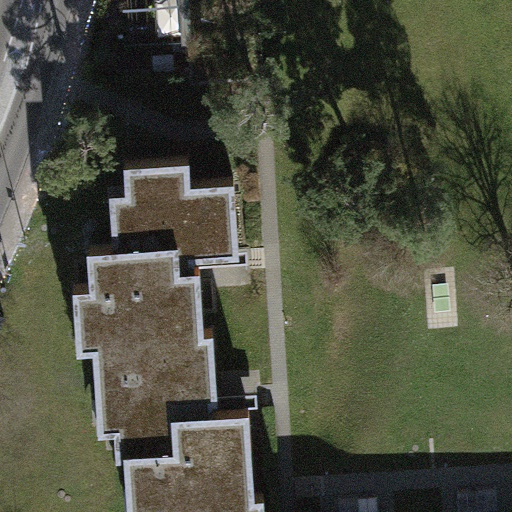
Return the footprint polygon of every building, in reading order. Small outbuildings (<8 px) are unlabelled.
[(130,0),(136,45),(196,37),(190,0),(130,0)] [(155,332),(205,329),(201,263),(192,264),(192,259),(191,252),(240,249),(235,175),(191,178),(189,155),(126,159),(127,188),(129,218),(114,219),(113,219),(114,242),(89,244),(91,282),(75,283),(76,313),(78,313),(93,313),(95,344),(96,363),(157,360),(155,332)] [(129,218),(127,188),(113,188),(114,219),(129,218)] [(248,249),(240,249),(191,252),(192,259),(192,264),(201,263),(249,261),(248,249)] [(93,313),(78,313),(80,345),(95,344),(93,313)] [(207,511),(206,496),(255,493),(250,407),(211,409),(210,403),(210,397),(217,397),(217,394),(213,328),(205,329),(155,332),(157,360),(96,363),(98,396),(114,395),(116,427),(117,454),(126,453),(127,478),(129,478),(143,477),(145,509),(145,511),(207,511)] [(257,393),(217,394),(217,397),(210,397),(210,403),(211,409),(250,407),(257,406),(257,393)] [(114,395),(98,396),(99,427),(116,427),(114,395)] [(143,477),(129,478),(130,510),(145,509),(143,477)] [(265,511),(265,492),(255,493),(206,496),(207,511),(265,511)]
